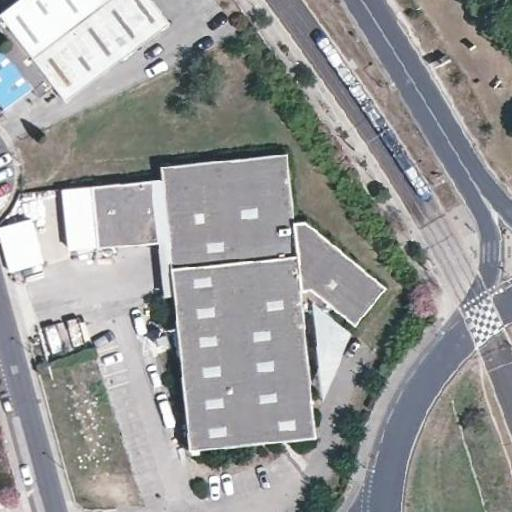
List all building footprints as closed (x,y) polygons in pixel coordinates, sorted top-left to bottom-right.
[(58,87),(69,102),(173,24),(155,0),(22,0),(0,17),(0,25),(13,43),(5,49),(43,98),(58,87)] [(0,103),(3,109),(32,88),(3,48),(0,50),(0,103)] [(164,166),(165,180),(171,240),(176,295),(191,449),(317,437),(305,311),(304,304),(328,302),(336,308),(356,324),(387,287),(308,220),(297,222),(290,153),(164,166)] [(160,241),(171,240),(165,180),(154,181),(160,241)] [(160,241),(154,181),(94,187),(100,249),(160,242),(160,241)] [(0,235),(7,270),(43,262),(33,217),(0,223),(0,235)] [(176,295),(171,240),(160,241),(160,242),(165,296),(176,295)] [(305,311),(336,308),(328,302),(304,304),(305,311)]
